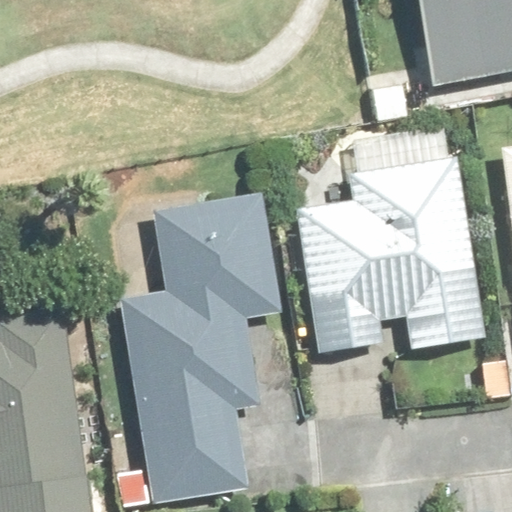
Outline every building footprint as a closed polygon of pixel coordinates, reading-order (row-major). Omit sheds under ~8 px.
[(511,0),(419,0),(436,88),(511,72),(511,0)] [(511,146),(503,148),(511,214),(511,146)] [(360,201),(299,210),(320,354),(385,344),(381,321),(408,317),(413,349),(487,339),(461,160),(356,175),(360,201)] [(283,312),(262,192),(152,211),(166,294),(121,302),(155,504),(247,488),(235,415),(262,410),(246,318),(283,312)] [(91,511),(66,319),(0,327),(0,511),(91,511)]
